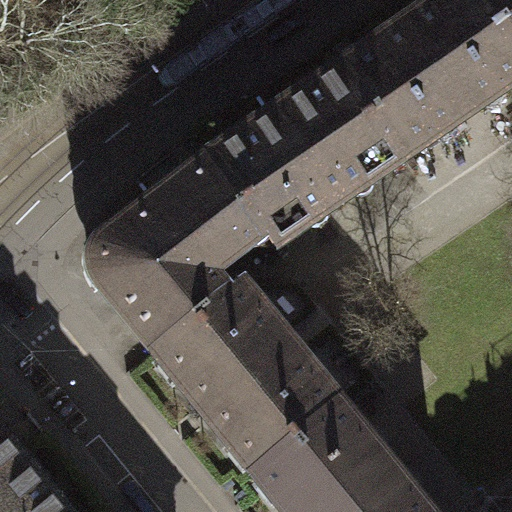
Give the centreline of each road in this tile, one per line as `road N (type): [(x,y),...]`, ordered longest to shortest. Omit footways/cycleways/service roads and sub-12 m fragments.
road 1 (tertiary): [(256,0),(134,85),(0,202)]
road 2 (residential): [(164,511),(0,312)]
